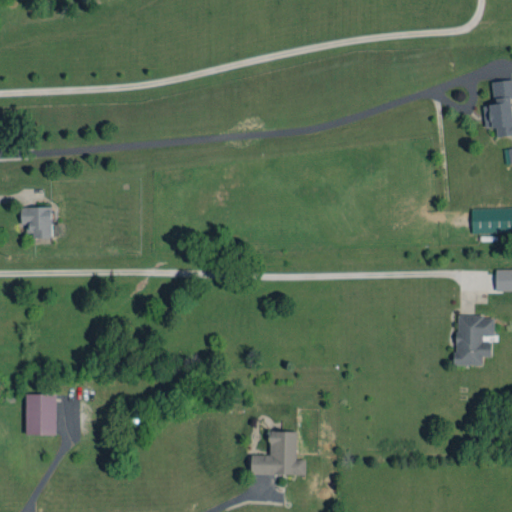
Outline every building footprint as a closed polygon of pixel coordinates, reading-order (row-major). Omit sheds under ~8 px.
[(511,79),(492,81),(494,104),(483,105),(485,127),(496,127),(496,136),(511,135),(511,105),(510,98),(511,97),(511,79)] [(51,206),(22,207),(23,233),(32,232),(32,237),(52,237),(51,206)] [(511,207),(470,209),(471,233),(511,231),(511,207)] [(496,291),(511,290),(511,268),(495,269),(496,291)] [(482,364),(482,356),(491,356),(491,341),(482,341),(482,335),(493,335),(493,316),(455,316),(455,365),(482,364)] [(25,434),(54,434),(55,394),(26,393),(25,434)] [(251,474),(304,475),(305,459),(295,459),(296,431),(269,431),(269,454),(251,454),(251,474)]
